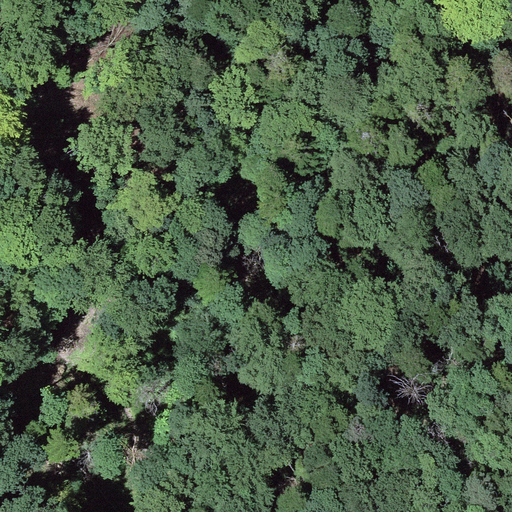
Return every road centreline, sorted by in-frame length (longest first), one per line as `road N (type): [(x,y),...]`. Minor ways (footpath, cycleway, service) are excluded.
road 1 (track): [(144,483),(239,313),(324,204),(449,93),(511,71)]
road 2 (track): [(138,511),(144,483),(105,471),(37,511)]
